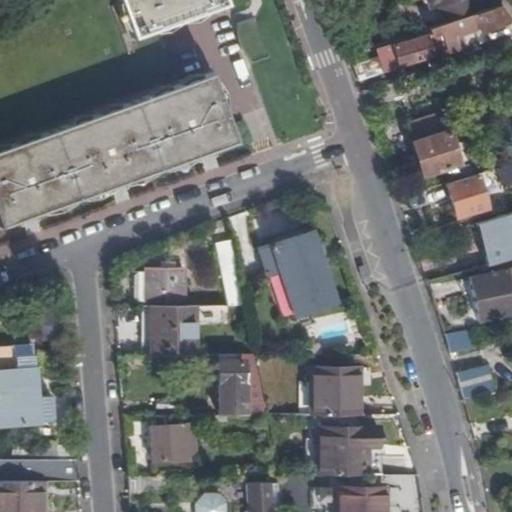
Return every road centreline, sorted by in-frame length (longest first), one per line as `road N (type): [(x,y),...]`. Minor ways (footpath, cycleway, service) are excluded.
road 1 (tertiary): [(464,511),(452,438),(358,147)]
road 2 (residential): [(78,246),(358,147)]
road 3 (residential): [(78,246),(106,511)]
road 4 (tertiary): [(358,147),(304,0)]
